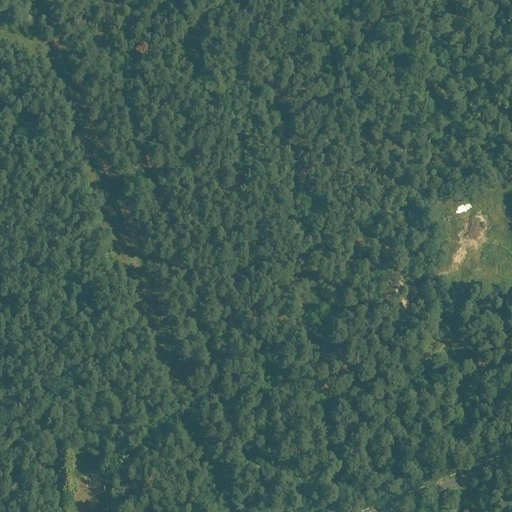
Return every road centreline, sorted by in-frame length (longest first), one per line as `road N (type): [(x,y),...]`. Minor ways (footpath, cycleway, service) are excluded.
road 1 (track): [(38,0),(138,231),(216,447),(263,466),(306,448),(327,416),(345,361)]
road 2 (track): [(463,373),(408,375),(345,361),(300,316),(286,115),(295,82),(364,0)]
road 3 (track): [(511,331),(463,373),(436,480)]
road 4 (track): [(457,0),(511,153)]
road 5 (unclassified): [(511,450),(369,511)]
